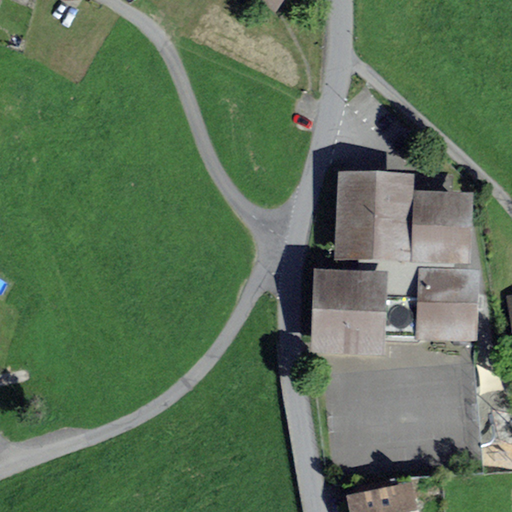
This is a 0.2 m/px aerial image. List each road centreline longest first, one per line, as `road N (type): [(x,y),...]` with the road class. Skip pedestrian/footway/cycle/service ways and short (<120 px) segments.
road 1 (residential): [(297,251),(256,282),(179,388),(98,433),(0,471)]
road 2 (residential): [(299,241),(253,217),(229,191),(165,48),(113,0)]
road 3 (unclassified): [(318,511),(292,343),(297,251)]
road 4 (residential): [(342,52),(511,205)]
road 5 (unclassified): [(299,241),(342,52)]
